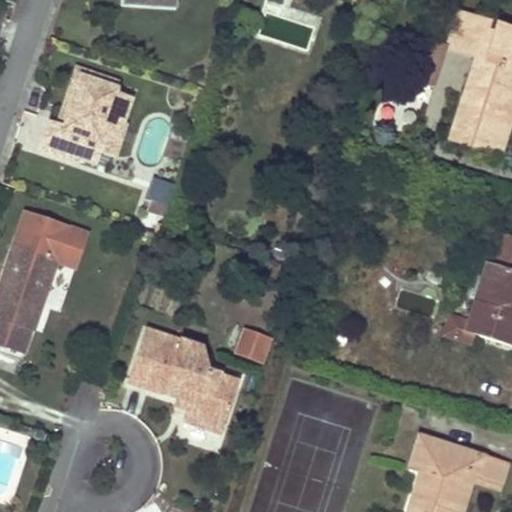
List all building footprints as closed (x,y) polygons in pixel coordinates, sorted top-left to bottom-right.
[(511,87),(509,87),(511,77),(511,29),(497,24),(494,33),(486,30),(489,22),(458,11),(446,46),(476,56),(485,59),(480,74),(471,71),(448,137),(490,151),(511,89),(511,87)] [(446,44),(428,37),(414,78),(432,85),(446,44)] [(485,59),(476,56),(471,71),(480,74),(485,59)] [(74,77),(111,89),(113,82),(71,68),(52,126),(62,129),(66,118),(61,117),(74,77)] [(89,164),(99,132),(117,123),(125,99),(109,94),(111,89),(74,77),(61,117),(66,118),(62,129),(52,126),(44,123),(35,151),(72,163),(73,159),(89,164)] [(511,122),(511,77),(509,87),(511,87),(511,89),(490,151),(502,155),(511,122)] [(165,215),(175,184),(156,178),(150,197),(153,198),(149,210),(165,215)] [(21,191),(14,189),(5,215),(13,217),(21,191)] [(0,343),(23,351),(31,326),(33,327),(56,261),(75,268),(87,232),(24,211),(13,246),(0,283),(0,343)] [(511,237),(498,233),(491,255),(501,258),(511,261),(511,237)] [(511,272),(511,261),(501,258),(499,268),(511,272)] [(509,344),(511,335),(511,272),(499,268),(486,263),(467,318),(463,328),(470,330),(509,344)] [(467,340),(470,330),(463,328),(467,318),(447,311),(443,324),(439,323),(436,329),(467,340)] [(200,345),(146,327),(128,379),(187,399),(182,414),(217,425),(234,374),(207,362),(207,360),(200,345)] [(246,330),(237,353),(267,364),(275,341),(246,330)] [(453,511),(454,511),(456,511),(458,511),(471,473),(498,483),(505,463),(419,436),(407,469),(419,473),(406,511),(453,511)]
